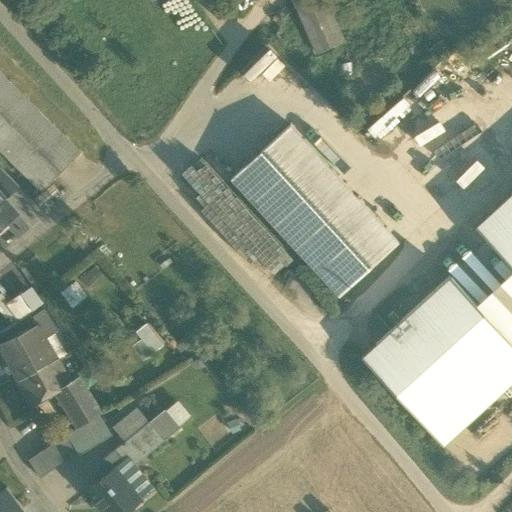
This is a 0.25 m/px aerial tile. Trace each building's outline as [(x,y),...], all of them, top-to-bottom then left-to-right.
[(293,0),(317,54),(343,42),(324,0),(293,0)] [(0,150),(42,192),(80,153),(0,72),(0,150)] [(231,179),(339,297),(398,243),(290,125),(231,179)] [(0,168),(0,194),(4,199),(19,186),(1,168),(0,168)] [(511,192),(475,227),(488,241),(511,218),(511,192)] [(0,227),(16,214),(4,199),(0,194),(0,227)] [(511,267),(511,218),(488,241),(511,267)] [(511,270),(476,304),(511,343),(511,270)] [(511,343),(476,304),(450,276),(361,358),(429,432),(486,380),(511,357),(511,355),(511,343)] [(70,305),(80,297),(70,285),(61,293),(70,305)] [(32,329),(37,326),(32,317),(35,315),(22,296),(13,303),(32,329)] [(43,311),(35,315),(32,317),(37,326),(45,339),(56,333),(43,311)] [(0,346),(0,351),(17,383),(57,359),(45,339),(37,326),(32,329),(0,346)] [(511,382),(511,357),(486,380),(500,394),(511,382)] [(69,384),(57,359),(17,383),(17,384),(30,407),(55,394),(62,406),(84,389),(78,380),(69,384)] [(500,394),(486,380),(429,432),(442,447),(500,394)] [(62,406),(77,429),(99,416),(101,414),(84,389),(62,406)] [(164,410),(172,419),(185,408),(178,399),(164,410)] [(191,415),(185,408),(172,419),(178,427),(191,415)] [(113,428),(124,443),(147,424),(135,409),(113,428)] [(164,409),(149,422),(164,441),(179,428),(178,427),(172,419),(164,410),(164,409)] [(111,435),(99,416),(77,429),(54,442),(55,443),(66,461),(77,454),(79,455),(111,435)] [(132,467),(164,441),(149,422),(147,424),(124,443),(116,450),(125,461),(124,462),(130,469),(132,467)] [(40,478),(66,461),(55,443),(28,461),(40,478)] [(96,466),(104,476),(113,469),(114,470),(124,462),(125,461),(116,450),(96,466)] [(151,491),(132,467),(130,469),(124,462),(114,470),(129,488),(125,491),(136,504),(140,501),(151,491)] [(103,511),(126,511),(136,504),(125,491),(129,488),(114,470),(113,469),(104,476),(88,489),(102,507),(101,508),(103,511)] [(20,511),(23,510),(6,488),(0,492),(0,511),(20,511)] [(87,491),(101,508),(102,507),(88,489),(87,491)]
